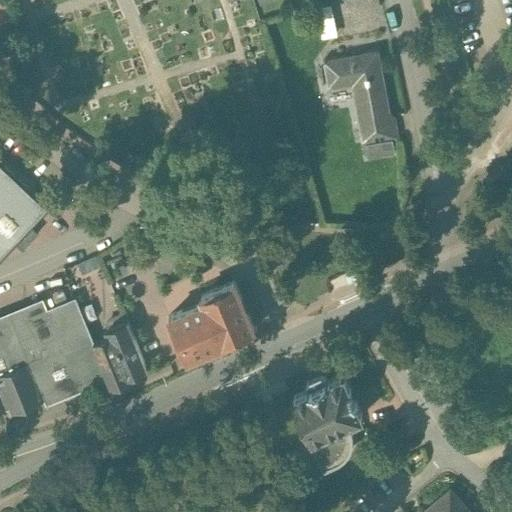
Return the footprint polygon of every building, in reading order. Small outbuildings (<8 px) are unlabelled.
[(321,34),(330,34),(329,8),(319,8),(321,34)] [(378,49),(324,60),(329,87),(353,83),(365,143),(399,136),(395,116),(390,111),(378,49)] [(0,255),(14,241),(14,242),(15,241),(15,240),(16,239),(23,246),(37,230),(30,224),(31,223),(32,223),(33,222),(32,222),(47,206),(48,207),(49,206),(48,205),(48,204),(47,203),(47,204),(34,192),(34,191),(32,188),(31,189),(19,177),(16,174),(16,175),(4,163),(4,162),(1,160),(0,159),(0,255)] [(204,300),(171,314),(188,355),(255,327),(235,280),(202,294),(204,300)] [(48,306),(0,325),(0,391),(2,390),(7,401),(53,382),(57,393),(107,373),(93,340),(95,339),(75,293),(48,305),(48,306)] [(131,329),(115,335),(114,331),(95,339),(93,340),(107,373),(111,384),(132,375),(131,371),(146,365),(131,329)] [(343,372),(327,379),(326,375),(321,373),(309,379),(306,384),(308,388),(291,395),(311,438),(347,422),(363,415),(343,372)] [(347,422),(311,438),(314,443),(313,444),(324,468),(340,460),(344,457),(348,454),(349,451),(351,449),(352,446),(352,444),(353,441),(353,438),(353,435),(352,432),(351,427),(350,427),(347,422)] [(470,511),(450,489),(424,511),(470,511)]
